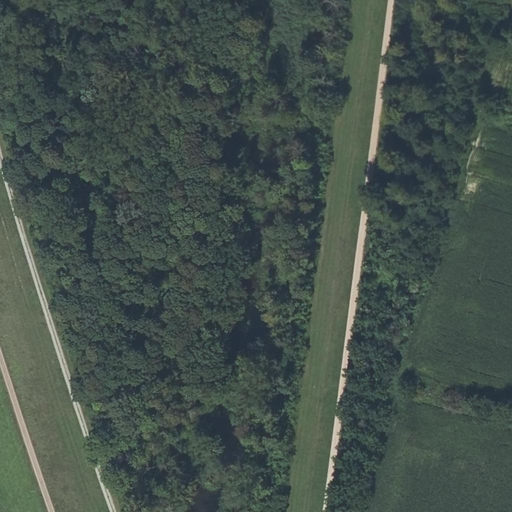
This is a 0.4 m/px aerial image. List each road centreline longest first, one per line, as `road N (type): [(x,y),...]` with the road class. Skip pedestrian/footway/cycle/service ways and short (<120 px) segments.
road 1 (track): [(393,0),(327,511)]
road 2 (track): [(112,511),(0,159)]
road 3 (track): [(0,339),(53,511)]
